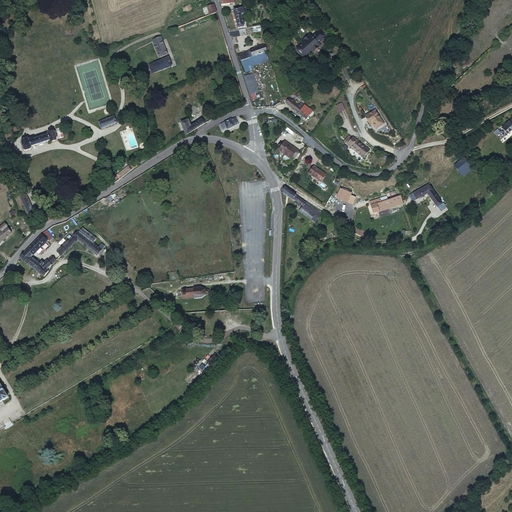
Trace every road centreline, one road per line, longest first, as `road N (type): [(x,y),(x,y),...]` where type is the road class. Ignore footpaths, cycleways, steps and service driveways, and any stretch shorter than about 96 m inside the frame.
road 1 (secondary): [(355,511),(282,345),(274,188),(251,155)]
road 2 (track): [(264,336),(228,351),(168,417),(15,511)]
road 3 (secondary): [(201,136),(47,223),(0,275)]
road 4 (unknown): [(265,169),(344,219),(359,240),(429,236)]
road 5 (residential): [(250,113),(276,114),(358,174),(375,174),(404,153)]
road 6 (unknown): [(1,384),(151,302)]
road 7 (unclassified): [(407,148),(476,0)]
